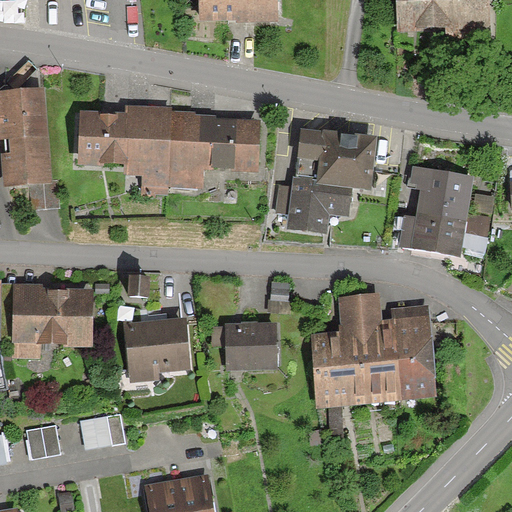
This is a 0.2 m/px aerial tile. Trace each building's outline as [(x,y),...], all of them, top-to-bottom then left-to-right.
[(275,0),(199,0),(200,24),(276,23),(275,0)] [(396,0),(397,34),(447,32),(448,40),(492,39),(490,0),(396,0)] [(41,89),(0,91),(0,151),(3,184),(48,181),(41,89)] [(128,113),(78,111),(76,165),(127,168),(127,177),(141,178),(141,195),(169,196),(170,186),(172,115),(173,105),(129,103),(128,113)] [(256,125),(216,124),(207,123),(207,116),(172,115),(170,186),(203,187),(203,171),(214,171),(254,173),(256,125)] [(378,136),(301,128),(296,177),(281,175),(277,214),(295,216),(293,232),(327,236),(329,217),(351,220),(353,195),(371,197),(378,136)] [(476,179),(414,169),(412,185),(417,186),(416,191),(421,192),(416,220),(406,218),(400,252),(461,262),(467,228),(476,179)] [(146,285),(130,285),(130,300),(146,300),(146,285)] [(91,292),(14,293),(14,360),(42,360),(42,349),(92,348),(91,292)] [(340,334),(314,336),(319,409),(437,401),(430,305),(383,308),(382,297),(338,300),(340,334)] [(186,324),(125,328),(129,384),(154,383),(154,376),(189,373),(186,324)] [(254,326),(227,326),(227,328),(213,329),(214,348),(228,348),(228,372),(279,371),(278,325),(254,326)] [(120,411),(84,417),(89,449),(125,443),(120,411)] [(56,425),(28,430),(34,462),(62,456),(56,425)] [(216,511),(210,476),(149,487),(153,511),(216,511)]
